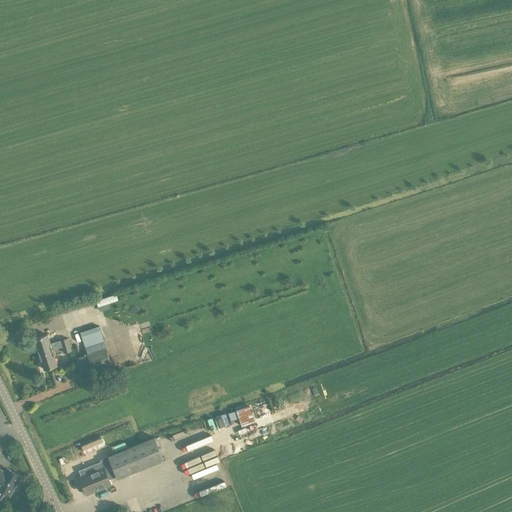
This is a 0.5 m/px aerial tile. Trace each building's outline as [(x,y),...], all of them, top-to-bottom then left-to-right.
[(116,294),(96,301),(98,306),(118,300),(116,294)] [(48,334),(34,338),(39,353),(53,349),(54,349),(53,343),(51,343),(48,334)] [(62,346),(70,344),(68,337),(60,340),(62,346)] [(64,352),(72,350),(70,344),(62,346),(64,352)] [(111,362),(106,348),(76,358),(81,372),(92,368),(111,362)] [(53,349),(39,353),(44,369),(58,364),(54,355),(56,354),(54,349),(53,349)] [(254,423),(249,407),(237,411),(242,426),(254,423)] [(216,415),(219,426),(230,423),(227,413),(216,415)] [(248,447),(257,444),(252,430),(243,433),(248,447)] [(182,437),(183,442),(181,442),(183,449),(198,446),(196,434),(182,437)] [(117,479),(164,461),(154,438),(100,460),(103,468),(85,475),(83,471),(78,473),(80,477),(79,477),(86,495),(110,484),(105,471),(112,468),(117,479)] [(0,470),(0,489),(10,495),(21,476),(8,469),(5,473),(0,470)]
